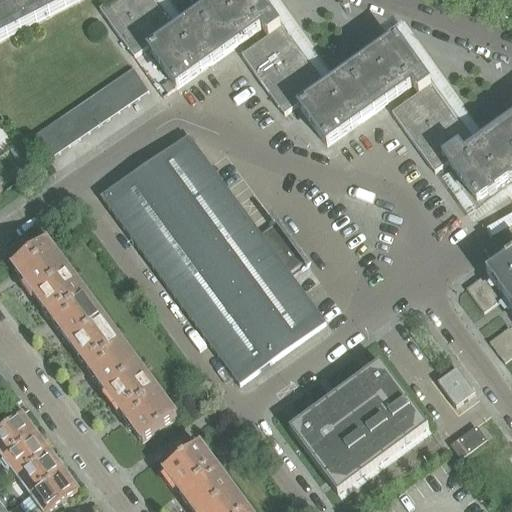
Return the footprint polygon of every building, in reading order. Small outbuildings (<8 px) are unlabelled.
[(0,0),(0,42),(82,0),(0,0)] [(116,0),(101,11),(132,56),(159,36),(170,28),(161,16),(160,16),(156,12),(159,10),(153,1),(150,3),(147,0),(116,0)] [(229,0),(166,45),(159,36),(132,56),(135,60),(148,51),(176,91),(262,31),(269,41),(278,32),(256,0),(229,0)] [(243,60),(259,82),(299,53),(296,49),(293,51),(290,46),(291,45),(280,31),(278,32),(269,41),(243,60)] [(316,103),(310,93),(281,114),(284,118),(298,109),(327,148),(412,89),(419,98),(428,90),(406,58),(408,57),(400,46),(398,48),(397,45),(316,103)] [(309,66),(299,53),(259,82),(281,114),(310,93),(320,86),(310,72),(309,73),(306,68),(309,66)] [(132,72),(122,79),(138,102),(148,95),(132,72)] [(128,109),(138,102),(122,79),(112,86),(128,109)] [(118,115),(128,109),(112,86),(103,92),(118,115)] [(393,117),(431,172),(460,151),(470,143),(460,130),(459,130),(456,126),(459,124),(446,106),(443,108),(440,104),(441,103),(431,88),(428,90),(419,98),(393,117)] [(108,122),(118,115),(103,92),(93,99),(108,122)] [(99,129),(108,122),(93,99),(83,106),(99,129)] [(83,106),(73,113),(89,136),(99,129),(83,106)] [(79,142),(89,136),(73,113),(63,119),(79,142)] [(69,149),(79,142),(63,119),(53,126),(69,149)] [(59,156),(69,149),(53,126),(44,133),(59,156)] [(511,127),(467,160),(460,151),(431,172),(435,177),(449,166),(468,194),(466,195),(473,205),(475,204),(477,207),(492,196),(491,195),(496,191),(499,194),(508,188),(506,184),(511,181),(511,182),(511,181),(511,127)] [(49,163),(59,156),(44,133),(33,140),(49,163)] [(101,201),(153,272),(240,210),(189,142),(101,201)] [(17,148),(10,153),(19,166),(26,161),(28,159),(20,146),(17,148)] [(258,235),(240,210),(153,272),(240,389),(326,328),(292,282),(308,270),(306,268),(289,281),(286,278),(302,266),(276,230),(260,242),(258,238),(275,225),(274,224),(258,235)] [(36,301),(70,276),(48,246),(14,271),(36,301)] [(511,259),(506,264),(486,279),(504,302),(511,313),(511,259)] [(72,349),(106,324),(70,276),(36,301),(72,349)] [(494,310),(504,302),(486,279),(476,286),(494,310)] [(484,317),(494,310),(476,286),(467,293),(484,317)] [(108,397),(141,372),(106,324),(72,349),(108,397)] [(497,357),(511,346),(511,335),(510,332),(490,347),(497,357)] [(505,368),(511,362),(511,346),(497,357),(505,368)] [(339,499),(429,433),(381,368),(291,435),(339,499)] [(178,422),(159,397),(141,372),(108,397),(144,447),(178,422)] [(456,413),(475,399),(458,375),(438,389),(456,413)] [(24,418),(17,408),(0,420),(0,462),(4,460),(36,436),(23,419),(24,418)] [(462,464),(487,447),(477,433),(453,451),(462,464)] [(17,478),(49,454),(36,436),(4,460),(17,478)] [(213,511),(235,496),(200,449),(165,475),(191,511),(213,511)] [(31,497),(63,473),(49,454),(17,478),(31,497)] [(42,511),(53,511),(78,494),(63,473),(31,497),(42,511)] [(246,511),(235,496),(213,511),(246,511)]
